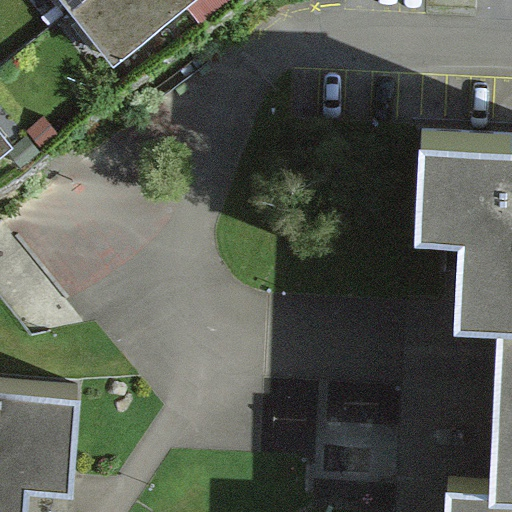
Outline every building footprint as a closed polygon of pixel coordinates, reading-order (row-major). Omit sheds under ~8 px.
[(77,0),(115,50),(180,0),(77,0)] [(449,282),(496,284),(511,285),(511,104),(415,100),(411,193),(453,195),(449,282)] [(511,285),(496,284),(488,463),(511,463),(511,285)] [(0,511),(21,511),(24,471),(69,474),(74,381),(0,376),(0,511)] [(511,511),(511,463),(488,463),(442,461),(440,511),(511,511)]
